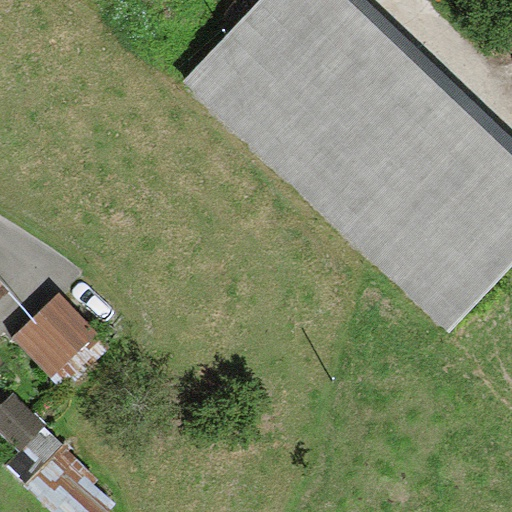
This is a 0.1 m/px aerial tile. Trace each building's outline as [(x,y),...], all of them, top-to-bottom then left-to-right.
[(511,157),(345,0),(259,0),(182,81),(449,332),(511,265),(511,157)] [(0,300),(9,293),(0,283),(0,300)] [(59,292),(12,338),(66,393),(112,346),(59,292)] [(46,426),(13,393),(0,406),(0,431),(20,452),(24,448),(45,427),(46,426)] [(63,445),(45,427),(24,448),(37,461),(28,470),(34,475),(63,445)] [(99,480),(63,445),(34,475),(25,484),(54,511),(108,511),(116,504),(95,484),(99,480)]
